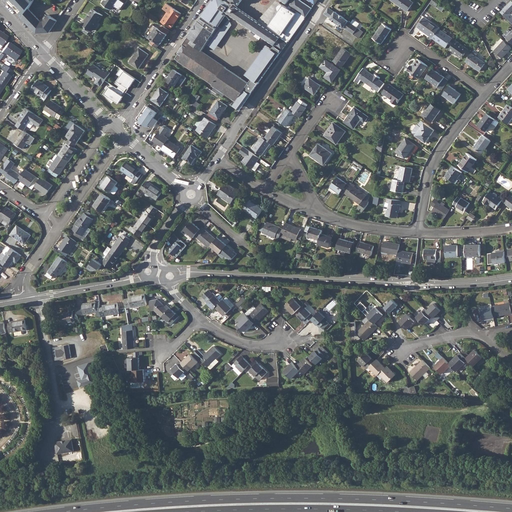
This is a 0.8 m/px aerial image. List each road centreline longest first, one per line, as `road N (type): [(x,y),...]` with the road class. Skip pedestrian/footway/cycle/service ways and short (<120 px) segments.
road 1 (motorway): [(511,508),(289,498),(63,511)]
road 2 (motorway): [(186,511),(407,511)]
road 3 (secondary): [(177,273),(379,282)]
road 4 (residential): [(217,157),(325,0)]
road 5 (residential): [(418,231),(435,157),(484,93)]
road 6 (residential): [(203,0),(117,127)]
road 7 (residential): [(37,296),(60,417)]
